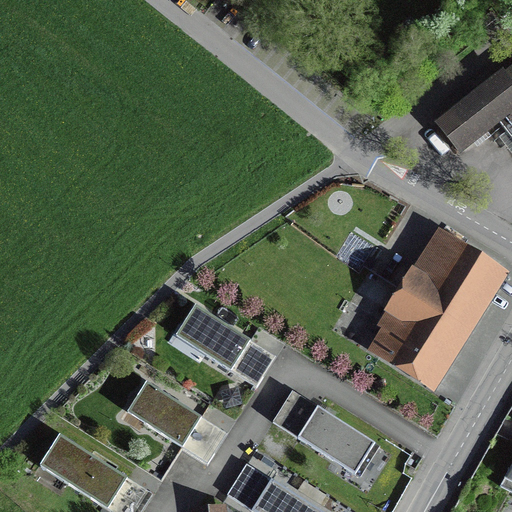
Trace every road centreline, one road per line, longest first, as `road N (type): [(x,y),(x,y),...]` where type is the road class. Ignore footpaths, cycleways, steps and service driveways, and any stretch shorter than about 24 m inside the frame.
road 1 (residential): [(511,243),(352,153),(162,0)]
road 2 (residential): [(511,356),(423,511)]
